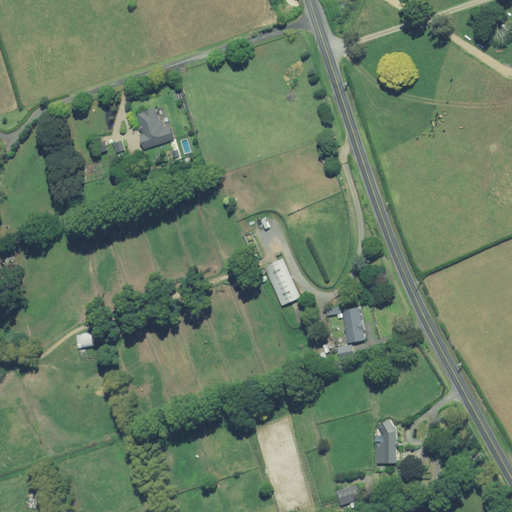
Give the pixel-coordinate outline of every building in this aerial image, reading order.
[(142,126),(144,132),(146,132),(146,134),(145,134),(143,135),(148,149),(177,139),(179,138),(175,124),(174,125),(171,116),(168,117),(165,106),(159,108),(158,106),(147,110),(147,111),(140,113),(144,125),(142,126)] [(110,150),(108,141),(101,143),(104,152),(110,150)] [(117,144),(117,146),(115,146),(117,152),(119,151),(120,152),(127,150),(124,141),(117,144)] [(284,231),(280,221),(276,223),(280,232),(284,231)] [(304,297),(285,258),(269,266),(287,305),(304,297)] [(370,339),(364,307),(345,310),(351,343),(370,339)] [(95,331),(79,334),(82,348),(98,346),(95,331)] [(357,356),(355,344),(341,347),(343,359),(357,356)] [(406,441),(400,441),(400,431),(394,419),(383,425),(388,434),(378,434),(378,441),(381,441),(381,462),(401,462),(401,447),(406,447),(406,441)] [(355,508),(365,505),(363,499),(365,499),(361,484),(341,490),(345,505),(353,502),(355,508)]
